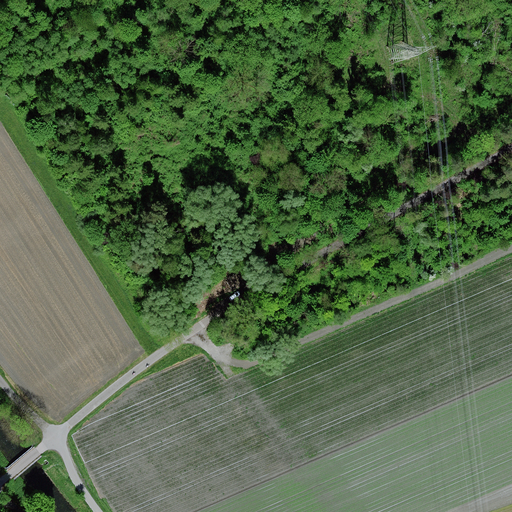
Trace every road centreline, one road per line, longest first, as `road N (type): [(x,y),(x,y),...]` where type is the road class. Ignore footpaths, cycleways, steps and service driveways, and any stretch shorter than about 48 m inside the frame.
road 1 (track): [(0,484),(178,341),(511,149)]
road 2 (track): [(200,327),(343,511)]
road 3 (track): [(102,511),(56,437),(25,413),(0,377)]
